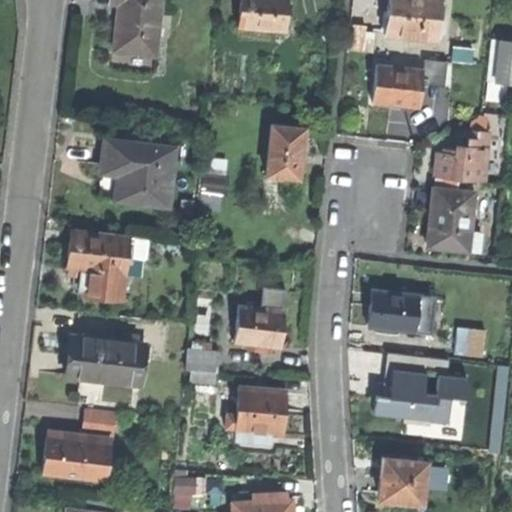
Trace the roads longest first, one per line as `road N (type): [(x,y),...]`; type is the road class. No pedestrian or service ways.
road 1 (residential): [(46,0),(0,380)]
road 2 (residential): [(365,202),(356,236),(333,260),(325,337),(335,511)]
